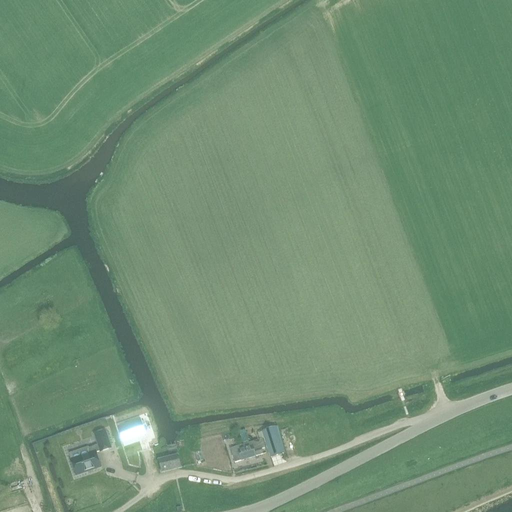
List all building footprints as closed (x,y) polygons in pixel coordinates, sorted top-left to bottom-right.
[(141,420),(118,428),(123,444),(147,436),(141,420)] [(283,454),(275,428),(261,433),(270,458),(283,454)] [(70,460),(76,477),(102,468),(97,452),(100,451),(101,453),(112,449),(106,431),(94,435),(98,446),(88,449),(90,453),(70,460)] [(231,449),(235,463),(245,460),(263,455),(262,451),(264,450),(263,445),(264,445),(262,440),(231,449)] [(161,461),(163,472),(182,468),(179,456),(161,461)]
